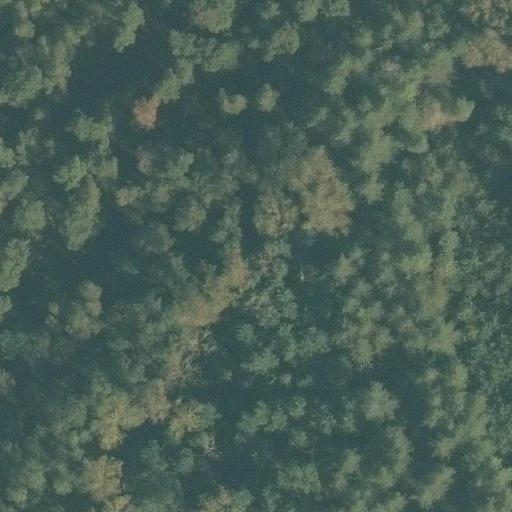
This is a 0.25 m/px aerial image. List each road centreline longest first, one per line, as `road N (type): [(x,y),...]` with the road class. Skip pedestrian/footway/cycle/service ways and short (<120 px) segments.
road 1 (track): [(511,22),(330,166),(318,218),(315,362)]
road 2 (track): [(311,511),(315,362)]
